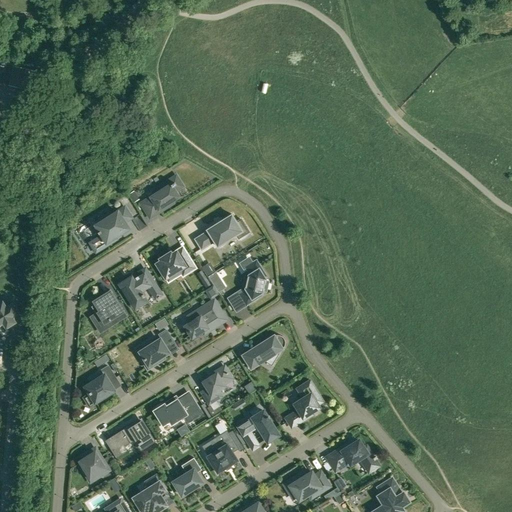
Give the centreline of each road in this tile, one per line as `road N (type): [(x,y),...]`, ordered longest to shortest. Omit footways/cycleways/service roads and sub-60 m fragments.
road 1 (residential): [(290,302),(283,246),(266,218),(233,191),(212,195),(75,291),(62,435)]
road 2 (track): [(32,511),(56,156)]
road 3 (residential): [(290,302),(85,431),(62,435)]
road 4 (residential): [(361,412),(202,511)]
road 5 (residential): [(0,192),(56,156),(63,92),(87,57)]
road 6 (track): [(61,0),(65,58),(77,69),(31,59),(0,34)]
road 7 (residential): [(5,511),(15,385),(13,372),(0,365)]
road 8 (residential): [(361,412),(313,354),(290,302)]
road 9 (residential): [(443,511),(361,412)]
